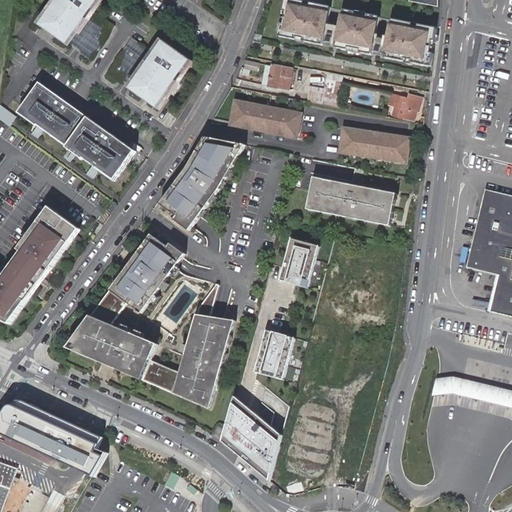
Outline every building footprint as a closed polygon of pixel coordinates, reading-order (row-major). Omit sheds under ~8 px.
[(100,0),(59,0),(60,1),(43,26),(70,45),(87,19),(90,21),(96,13),(93,11),(100,0)] [(305,2),(294,0),(286,0),(284,11),(286,12),(284,23),(282,23),(279,36),(297,39),(297,37),(304,38),(303,41),(323,45),(330,8),(312,4),(311,7),(304,5),(305,2)] [(429,6),(439,8),(438,0),(409,0),(410,2),(419,4),(429,6)] [(378,17),(343,10),(336,47),(347,50),(347,48),(360,50),(359,53),(371,55),(378,17)] [(413,25),(390,20),(383,57),(402,61),(403,59),(409,60),(409,63),(429,67),(437,30),(419,26),(419,28),(413,27),(413,25)] [(192,62),(165,43),(157,55),(154,53),(147,63),(150,65),(132,90),(159,109),(177,83),(180,84),(185,76),(183,75),(192,62)] [(260,65),(248,62),(246,69),(258,71),(260,65)] [(293,70),(272,66),(268,88),(288,92),(293,70)] [(324,90),(340,94),(343,78),(327,75),(324,90)] [(135,152),(39,84),(18,113),(115,182),(135,152)] [(309,88),(306,102),(331,107),(337,109),(340,94),(324,90),(309,88)] [(398,97),(395,109),(394,116),(416,120),(417,113),(420,114),(422,100),(409,97),(408,99),(398,97)] [(302,115),(235,102),(230,126),(297,139),(302,115)] [(411,139),(343,129),(339,153),(407,164),(411,139)] [(247,145),(206,137),(187,171),(161,204),(177,216),(175,219),(189,231),(217,193),(247,145)] [(396,194),(313,178),(307,209),(390,225),(396,194)] [(511,196),(484,190),(465,268),(498,275),(489,312),(511,317),(511,196)] [(1,280),(0,279),(0,323),(10,328),(80,232),(49,209),(17,252),(20,254),(1,280)] [(168,246),(152,235),(71,348),(213,407),(235,320),(211,317),(219,284),(216,283),(199,308),(183,371),(153,360),(160,345),(113,326),(129,303),(144,313),(186,253),(172,242),(168,246)] [(320,247),(293,240),(281,283),(308,290),(320,247)] [(295,340),(267,332),(255,374),(284,381),(295,340)] [(476,407),(511,415),(511,398),(479,390),(451,383),(436,384),(432,401),(444,400),(476,407)] [(282,437),(235,397),(222,442),(270,482),(282,437)] [(9,413),(0,426),(0,432),(72,466),(90,429),(41,404),(35,403),(30,402),(23,403),(19,405),(15,408),(9,413)] [(225,429),(216,426),(213,435),(222,438),(225,429)] [(0,511),(15,468),(0,462),(0,511)]
